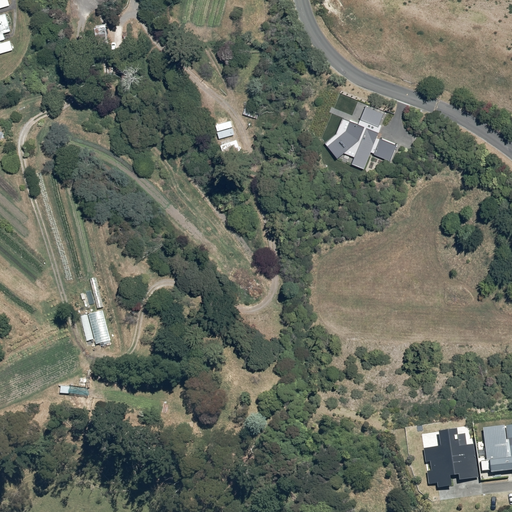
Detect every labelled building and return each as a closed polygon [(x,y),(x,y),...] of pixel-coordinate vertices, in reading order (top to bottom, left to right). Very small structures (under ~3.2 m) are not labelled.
[(0,0),(0,54),(14,51),(11,37),(5,39),(3,33),(11,31),(6,12),(0,13),(0,7),(11,5),(9,0),(0,0)] [(165,88),(155,74),(149,79),(159,93),(165,88)] [(246,104),(242,114),(254,118),(258,109),(246,104)] [(214,122),(217,139),(233,136),(231,120),(214,122)] [(21,279),(14,287),(35,303),(41,294),(21,279)] [(101,286),(93,288),(97,309),(106,307),(101,286)] [(85,292),(80,293),(84,307),(89,305),(85,292)] [(103,309),(89,313),(97,345),(112,342),(103,309)] [(69,386),(60,385),(59,395),(84,397),(85,389),(69,387),(69,386)] [(511,422),(481,426),(487,471),(511,467),(511,422)] [(451,485),(450,475),(452,474),(457,473),(458,479),(478,476),(473,443),(471,443),(468,425),(420,432),(427,476),(428,484),(434,483),(435,487),(451,485)]
